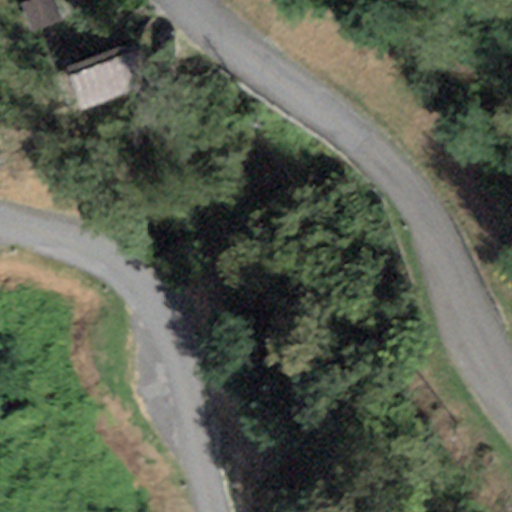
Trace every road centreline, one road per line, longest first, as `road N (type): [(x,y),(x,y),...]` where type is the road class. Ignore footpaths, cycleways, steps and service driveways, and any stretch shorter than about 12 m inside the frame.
road 1 (unclassified): [(180,0),(362,142),(396,178),(432,231),(511,404)]
road 2 (unclassified): [(210,511),(177,369),(142,291),(84,247),(0,223)]
